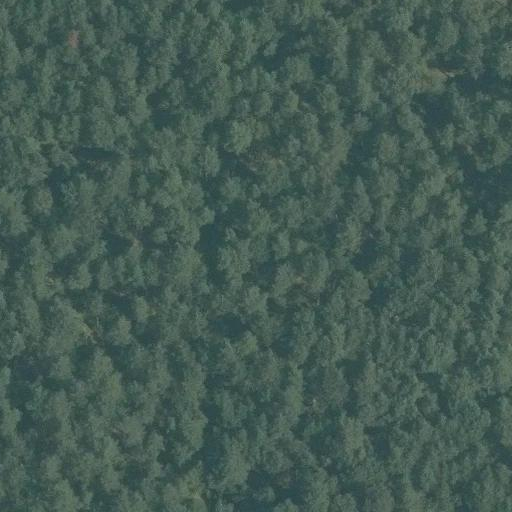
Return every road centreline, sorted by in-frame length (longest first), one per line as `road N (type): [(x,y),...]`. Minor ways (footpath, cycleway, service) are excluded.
road 1 (track): [(31,234),(427,0)]
road 2 (track): [(215,511),(31,234)]
